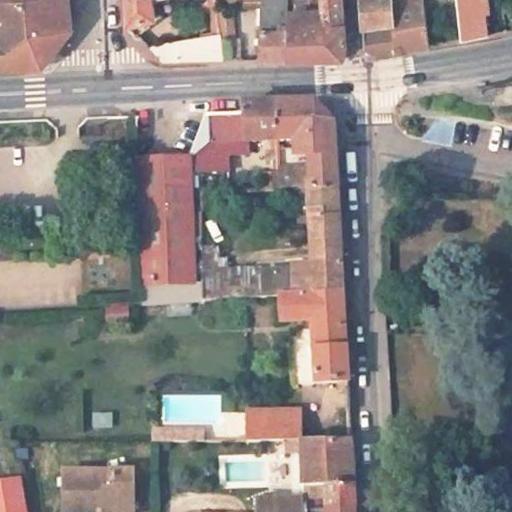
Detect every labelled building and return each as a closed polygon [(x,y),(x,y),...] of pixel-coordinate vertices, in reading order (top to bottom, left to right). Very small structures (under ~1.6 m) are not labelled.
[(70,0),(0,0),(0,10),(71,7),(70,0)] [(150,0),(123,0),(123,26),(131,36),(153,17),(150,0)] [(289,59),(283,0),(261,0),(265,60),(289,59)] [(340,31),(339,21),(320,21),(316,0),(283,0),(289,59),(306,58),(321,57),(330,57),(341,43),(340,31)] [(337,5),(336,0),(316,0),(320,21),(339,21),(337,5)] [(388,9),(387,0),(352,0),(358,57),(376,54),(390,51),(388,9)] [(479,6),(478,0),(449,0),(452,40),(473,36),(491,33),(488,6),(479,6)] [(419,46),(417,4),(388,9),(390,51),(406,49),(419,46)] [(63,52),(73,39),(71,7),(0,10),(0,81),(43,80),(63,52)] [(220,35),(237,33),(236,10),(218,11),(220,35)] [(511,86),(495,87),(495,104),(511,104),(511,86)] [(329,129),(328,114),(316,101),(305,88),(266,92),(269,129),(291,127),(294,162),(272,164),(273,179),(295,177),(332,174),(330,152),(329,129)] [(269,129),(266,92),(240,94),(240,112),(230,112),(206,114),(202,122),(189,150),(130,153),(144,282),(194,277),(183,163),(220,160),(219,131),(269,129)] [(273,179),(272,164),(271,158),(255,158),(256,180),(273,179)] [(200,269),(201,276),(202,286),(199,287),(196,289),(195,291),(195,294),(197,297),(200,299),(202,300),(205,300),(207,298),(208,296),(209,293),(239,290),(340,283),(337,253),(336,228),(332,174),(295,177),(302,262),(200,269)] [(202,286),(201,276),(194,277),(144,282),(141,282),(142,298),(195,294),(195,291),(196,289),(199,287),(202,286)] [(346,374),(340,283),(239,290),(241,324),(299,320),(304,376),(346,374)] [(108,319),(131,318),(130,305),(107,307),(108,319)] [(293,436),(291,406),(242,409),(243,438),(293,436)] [(94,429),(115,429),(115,413),(94,413),(94,429)] [(201,441),(200,429),(160,431),(160,443),(201,441)] [(160,443),(160,431),(149,432),(149,443),(157,443),(160,443)] [(348,449),(347,432),(293,436),(243,438),(244,456),(294,454),(295,478),(350,474),(348,449)] [(138,511),(141,511),(139,474),(71,477),(71,511),(138,511)] [(351,487),(350,474),(295,478),(296,496),(297,502),(352,502),(351,487)] [(0,511),(20,511),(14,477),(0,479),(0,511)] [(297,511),(297,502),(296,496),(245,498),(245,508),(201,511),(297,511)] [(352,511),(352,502),(297,502),(297,511),(352,511)]
